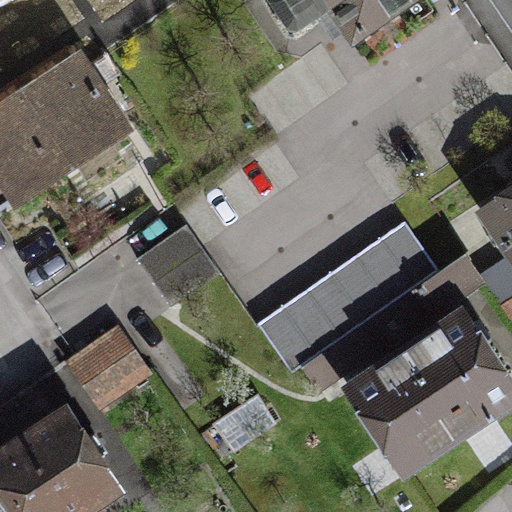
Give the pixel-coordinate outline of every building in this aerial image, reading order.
[(0,0),(0,43),(53,7),(48,0),(0,0)] [(259,0),(256,3),(284,44),(327,14),(348,46),(415,0),(259,0)] [(0,104),(0,206),(11,226),(150,143),(94,49),(0,104)] [(155,214),(132,179),(78,213),(101,248),(155,214)] [(511,208),(488,224),(511,260),(511,208)] [(286,380),(437,278),(401,226),(251,327),(286,380)] [(209,276),(181,231),(137,258),(165,303),(209,276)] [(477,283),(462,261),(437,278),(286,380),(301,402),(477,283)] [(511,386),(462,315),(351,392),(401,464),(511,387),(511,386)] [(148,382),(115,336),(66,369),(99,416),(148,382)] [(277,433),(254,398),(204,429),(227,465),(277,433)] [(70,411),(0,455),(0,511),(84,511),(119,490),(70,411)]
